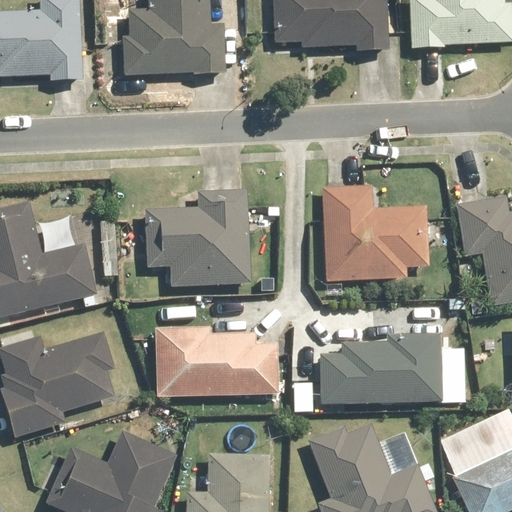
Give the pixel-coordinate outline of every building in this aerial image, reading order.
[(39,0),(40,12),(0,13),(0,78),(80,75),(80,65),(82,65),(79,0),(39,0)] [(213,25),(211,0),(148,0),(149,9),(128,10),(130,40),(132,81),(155,80),(170,79),(227,76),(224,25),(213,25)] [(272,0),(274,48),(351,47),(351,52),(391,50),(388,0),(272,0)] [(409,0),(413,49),(432,48),(432,49),(478,46),(478,47),(511,44),(511,3),(505,4),(504,0),(409,0)] [(424,208),(373,208),(372,186),(321,189),(327,282),(363,279),(363,282),(425,282),(424,208)] [(250,284),(246,190),(197,192),(198,208),(147,211),(150,267),(170,266),(171,288),(229,285),(250,284)] [(508,196),(458,203),(466,257),(483,254),(493,312),(511,308),(511,218),(511,219),(508,196)] [(0,319),(94,295),(80,242),(42,251),(28,200),(0,208),(0,319)] [(117,222),(101,222),(102,276),(117,276),(117,222)] [(222,397),(243,396),(258,396),(278,395),(276,343),(256,344),(255,337),(210,339),(209,329),(158,331),(160,398),(197,397),(197,398),(222,397)] [(104,334),(46,349),(43,338),(0,350),(8,378),(0,379),(0,381),(13,425),(21,423),(25,436),(68,424),(64,410),(114,396),(107,372),(114,370),(104,334)] [(342,344),(342,357),(322,358),(323,405),(444,403),(443,355),(442,355),(441,338),(388,339),(389,343),(342,344)] [(436,511),(419,466),(392,476),(369,420),(309,444),(331,499),(320,504),(322,511),(436,511)] [(161,492),(177,455),(124,433),(110,467),(72,450),(47,503),(65,511),(157,511),(153,510),(158,499),(161,492)] [(511,511),(511,450),(455,478),(471,511),(511,511)] [(206,494),(186,493),(185,511),(269,511),(270,498),(269,498),(271,456),(207,453),(206,494)]
